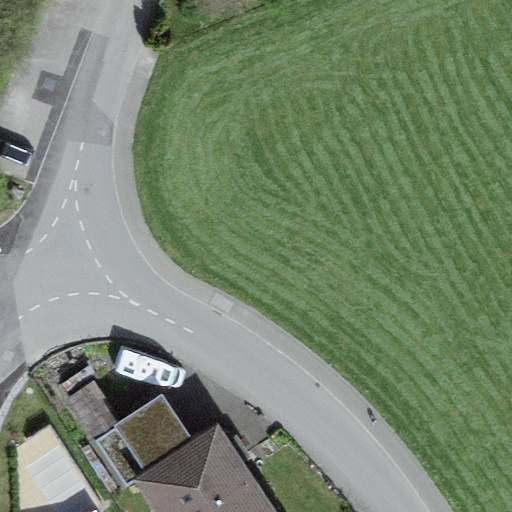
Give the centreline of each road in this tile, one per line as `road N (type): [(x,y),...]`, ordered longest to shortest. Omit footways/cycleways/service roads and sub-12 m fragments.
road 1 (residential): [(386,511),(312,418),(242,362),(167,318),(94,289),(29,277)]
road 2 (residential): [(135,0),(29,277)]
